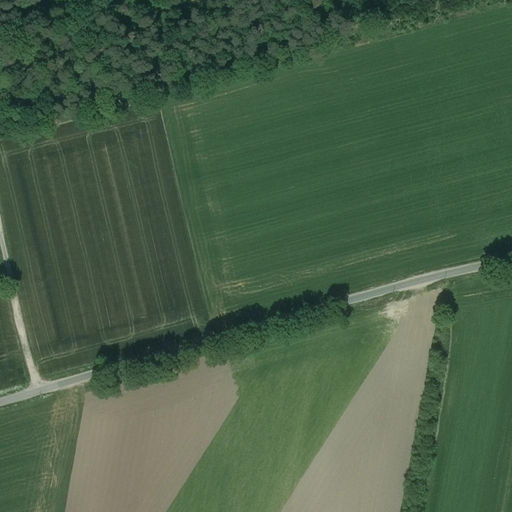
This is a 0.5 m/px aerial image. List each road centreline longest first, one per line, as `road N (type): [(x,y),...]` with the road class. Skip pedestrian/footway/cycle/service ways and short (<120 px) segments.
road 1 (unclassified): [(0,402),(511,261)]
road 2 (track): [(0,229),(37,391)]
